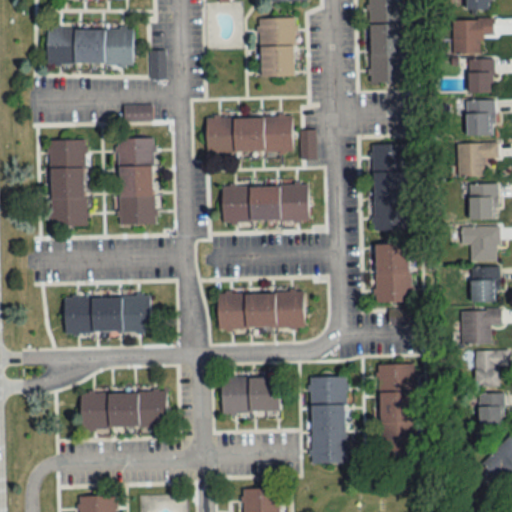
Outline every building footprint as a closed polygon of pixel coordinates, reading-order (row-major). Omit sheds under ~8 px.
[(406,82),(404,0),(367,0),(369,83),(406,82)] [(491,10),(491,0),(465,0),(466,10),(491,10)] [(259,76),(295,76),(296,18),(260,18),(259,76)] [(453,19),(453,54),(481,54),(481,36),(494,36),(494,19),(453,19)] [(47,27),(47,65),(132,66),(133,29),(47,27)] [(494,93),(494,59),(469,59),(469,93),(494,93)] [(466,100),(466,136),(494,136),(494,100),(466,100)] [(292,115),(205,116),(206,153),(292,153),(292,115)] [(118,225),(155,224),(153,138),(117,138),(118,225)] [(85,140),(49,141),(50,227),(86,226),(85,140)] [(497,159),(497,142),(456,143),(456,177),(485,176),(485,160),(497,159)] [(408,144),(371,144),(371,168),(408,168),(408,144)] [(373,173),(373,231),(409,231),(409,173),(373,173)] [(497,183),(461,183),(461,197),(469,197),(469,220),(497,220),(497,183)] [(308,184),(221,185),(221,223),(309,222),(308,184)] [(470,261),(499,261),(499,226),(461,226),(461,245),(470,245),(470,261)] [(375,244),(375,303),(411,303),(411,244),(375,244)] [(470,267),(470,302),(498,302),(498,267),(470,267)] [(304,329),(304,292),(218,293),(218,330),(304,329)] [(64,296),(64,334),(150,334),(149,295),(64,296)] [(461,344),(490,344),(490,326),(502,326),(502,310),(461,310),(461,344)] [(509,351),(475,351),(475,386),(499,386),(499,367),(509,367),(509,351)] [(414,450),(413,364),(379,364),(379,450),(414,450)] [(280,377),(222,377),(222,414),(280,414),(280,377)] [(347,463),(346,377),(309,377),(309,403),(311,403),(311,463),(347,463)] [(167,428),(166,392),(80,393),(81,430),(167,428)] [(478,428),(503,428),(503,394),(478,394),(478,428)] [(511,474),(511,446),(488,446),(488,474),(511,474)] [(242,511),(280,511),(280,489),(242,489),(242,511)]
